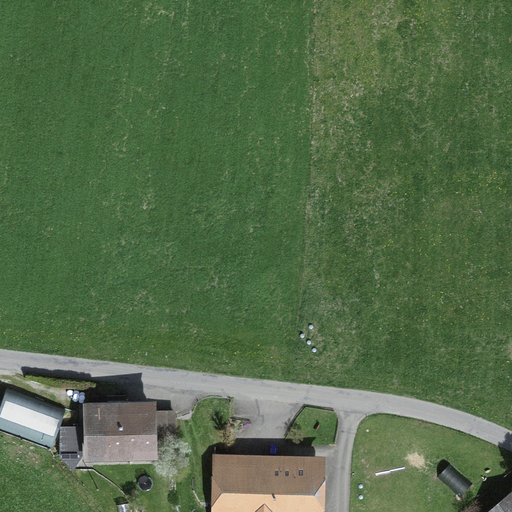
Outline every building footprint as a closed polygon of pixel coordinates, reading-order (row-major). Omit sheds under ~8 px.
[(0,424),(53,445),(63,421),(4,398),(0,408),(0,424)] [(173,412),(88,414),(90,457),(129,456),(129,458),(155,457),(154,448),(174,447),(173,412)] [(62,456),(72,469),(80,456),(80,428),(61,428),(62,456)] [(214,467),(212,511),(315,511),(316,469),(214,467)] [(511,511),(511,495),(492,511),(511,511)]
